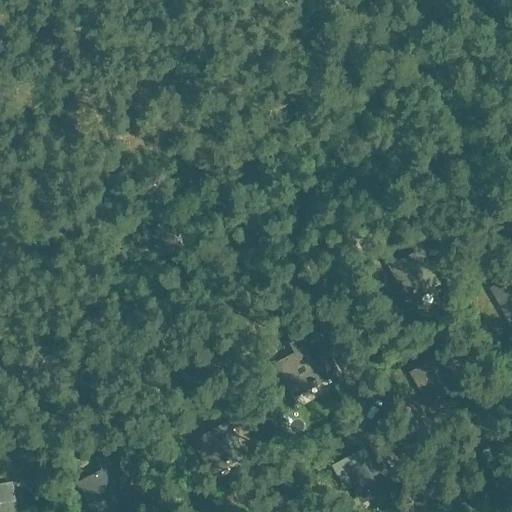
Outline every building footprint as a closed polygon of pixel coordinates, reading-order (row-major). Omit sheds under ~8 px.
[(404,297),(422,288),(423,291),(439,284),(424,253),(425,252),(420,242),(411,247),(415,256),(389,268),(404,297)] [(511,282),(508,285),(507,284),(504,285),(504,286),(496,291),(511,319),(511,282)] [(343,382),(322,342),(315,345),(316,346),(279,365),(282,369),(282,372),(286,381),(288,383),(294,393),(314,384),(315,386),(318,384),(317,382),(330,375),(336,386),(343,382)] [(437,360),(438,361),(412,374),(427,403),(452,390),(453,391),(461,388),(445,356),(437,360)] [(226,424),(227,425),(202,439),(217,466),(243,452),(231,430),(236,427),(232,420),(226,424)] [(122,502),(134,496),(110,450),(97,456),(103,468),(78,481),(93,510),(119,496),(122,502)] [(397,492),(379,460),(375,453),(369,456),(369,457),(345,472),(360,499),(385,485),(391,496),(397,492)] [(0,511),(16,511),(12,479),(5,480),(5,482),(0,482),(0,511)]
